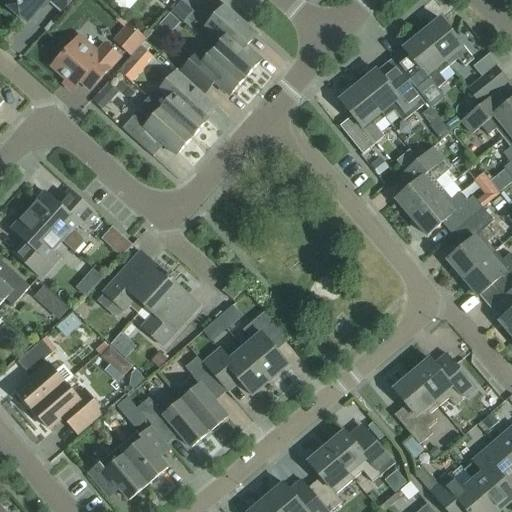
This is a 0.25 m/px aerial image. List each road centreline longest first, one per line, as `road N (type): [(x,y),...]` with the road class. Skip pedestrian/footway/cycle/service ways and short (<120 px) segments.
road 1 (residential): [(189,511),(435,299)]
road 2 (residential): [(46,127),(68,129),(150,205),(174,211),(194,200),(270,113)]
road 3 (residential): [(435,299),(270,113)]
